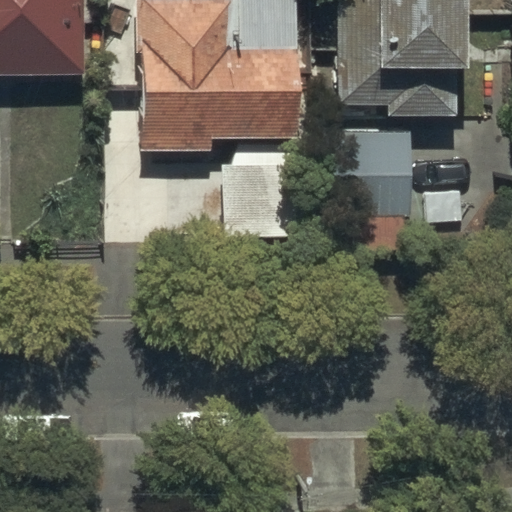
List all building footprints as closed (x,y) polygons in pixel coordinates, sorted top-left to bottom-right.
[(0,0),(0,67),(78,68),(78,0),(0,0)] [(134,0),(136,147),(205,146),(205,130),(286,129),(284,0),(134,0)] [(330,0),(330,98),(382,98),(382,109),(452,109),(451,0),(330,0)] [(401,212),(402,129),(323,128),(322,211),(401,212)] [(289,143),(230,143),(230,161),(218,161),(218,204),(211,203),(211,230),(218,230),(218,233),(288,234),(289,143)]
